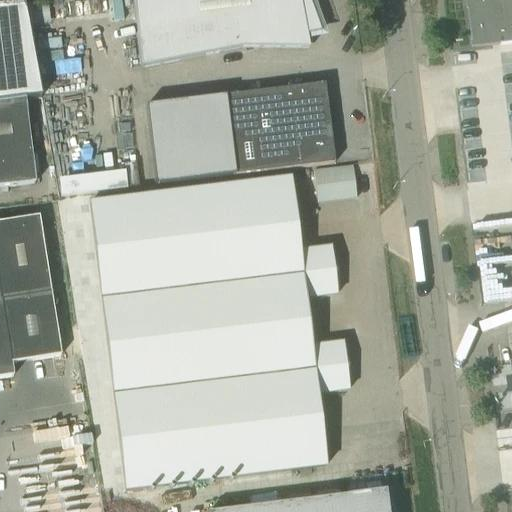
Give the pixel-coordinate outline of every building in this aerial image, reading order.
[(130,0),(139,67),(140,72),(240,52),(308,52),(307,50),(309,50),(307,40),(326,37),(312,0),(130,0)] [(511,0),(466,0),(472,49),(499,45),(499,46),(511,44),(511,0)] [(57,4),(37,7),(41,29),(61,26),(57,4)] [(39,100),(22,9),(0,11),(0,104),(23,101),(39,100)] [(50,45),(79,40),(78,30),(49,34),(50,45)] [(84,63),(81,48),(54,54),(57,68),(84,63)] [(323,87),(144,108),(154,188),(333,167),(323,87)] [(0,189),(33,186),(23,101),(0,104),(0,189)] [(498,153),(476,159),(483,184),(504,179),(498,153)] [(71,197),(137,194),(136,176),(70,180),(71,197)] [(287,181),(89,206),(124,493),(323,469),(314,398),(347,394),(344,372),(346,371),(346,366),(343,365),(341,344),(308,348),(302,301),(335,297),(332,278),(338,275),(338,270),(331,269),(329,249),(296,254),(287,181)] [(511,211),(511,185),(487,184),(485,227),(507,228),(508,211),(511,211)] [(0,380),(12,378),(10,366),(60,358),(38,219),(0,224),(0,380)] [(389,511),(387,494),(236,511),(389,511)]
